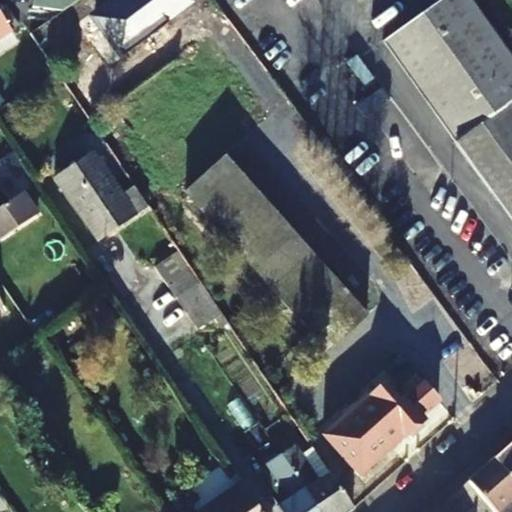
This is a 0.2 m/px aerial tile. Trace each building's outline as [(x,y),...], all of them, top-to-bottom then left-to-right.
[(79,0),(34,0),(33,8),(63,11),(79,0)] [(441,0),(435,5),(505,103),(511,97),(511,55),(471,0),(441,0)] [(0,8),(0,39),(14,30),(10,23),(18,18),(8,3),(0,8)] [(384,41),(504,206),(511,200),(511,112),(505,103),(435,5),(384,41)] [(0,56),(21,43),(13,31),(0,39),(0,56)] [(101,138),(93,127),(72,139),(79,152),(101,138)] [(57,178),(100,240),(150,206),(136,186),(124,194),(96,153),(57,178)] [(187,191),(330,350),(368,315),(226,156),(187,191)] [(0,188),(0,240),(39,214),(25,192),(9,202),(0,188)] [(191,267),(180,251),(157,267),(168,283),(191,267)] [(191,267),(168,283),(179,298),(201,282),(191,267)] [(216,320),(219,323),(226,318),(201,282),(179,298),(200,331),(216,320)] [(367,396),(323,435),(359,475),(407,434),(411,438),(424,427),(419,422),(423,419),(422,416),(438,401),(421,381),(406,395),(396,396),(384,383),(369,397),(367,396)] [(511,478),(511,442),(494,458),(511,478)] [(281,454),(319,511),(345,511),(354,506),(313,447),(302,454),(296,444),(281,454)] [(279,506),(283,511),(319,511),(281,454),(266,464),(290,499),(279,506)] [(443,504),(449,511),(511,511),(511,478),(494,458),(443,504)] [(226,502),(222,498),(201,511),(261,511),(246,489),(226,502)]
